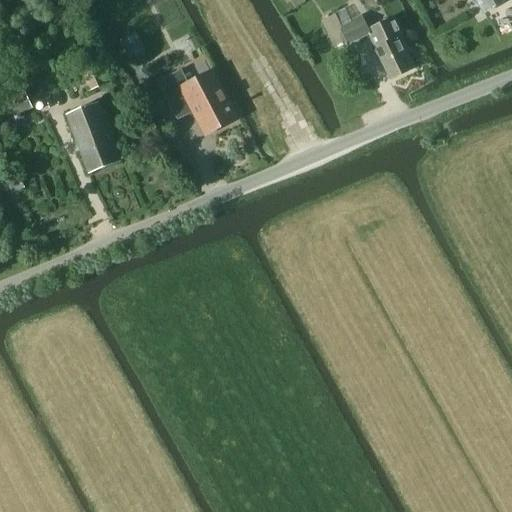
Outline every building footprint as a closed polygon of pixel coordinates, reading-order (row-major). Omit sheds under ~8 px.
[(306,3),(303,0),(290,0),(296,9),(306,3)] [(474,0),(483,15),(508,0),(507,0),(474,0)] [(371,35),(361,16),(341,27),(335,16),(321,23),(335,48),(346,42),(348,47),(371,35)] [(370,36),(383,65),(389,79),(413,70),(396,36),(401,34),(395,18),(372,27),(375,34),(370,36)] [(80,68),(89,93),(108,87),(99,62),(80,68)] [(161,85),(177,116),(192,108),(204,131),(210,128),(213,133),(235,121),(213,79),(198,86),(196,82),(184,88),(177,76),(161,85)] [(0,121),(1,123),(32,109),(24,91),(0,101),(0,121)] [(89,174),(120,162),(98,105),(67,117),(89,174)] [(11,180),(7,182),(14,194),(17,193),(25,189),(18,177),(11,180)]
